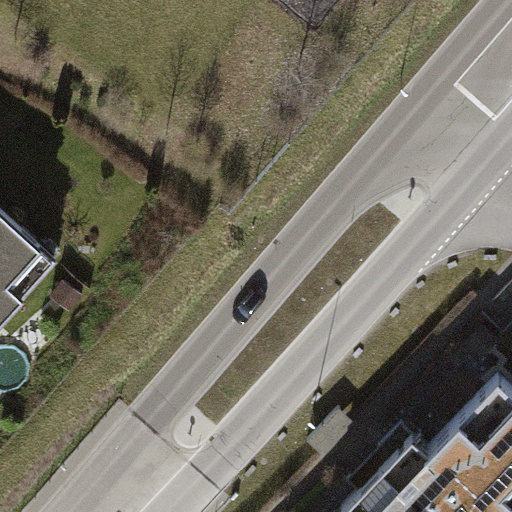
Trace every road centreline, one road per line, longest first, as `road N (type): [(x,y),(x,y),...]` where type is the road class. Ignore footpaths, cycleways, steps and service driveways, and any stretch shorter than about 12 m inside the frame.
road 1 (secondary): [(174,453),(256,423),(496,158)]
road 2 (secondary): [(427,100),(208,349),(174,453)]
road 3 (secondary): [(511,1),(427,100)]
